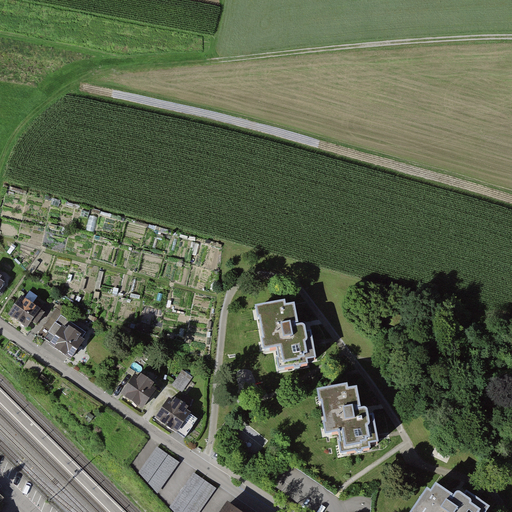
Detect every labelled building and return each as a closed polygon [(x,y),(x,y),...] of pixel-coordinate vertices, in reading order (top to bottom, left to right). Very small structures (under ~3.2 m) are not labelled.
[(42,311),(19,296),(5,317),(28,332),(42,311)] [(284,302),(252,309),(254,322),(257,322),(261,341),(258,341),(260,353),(278,350),(281,365),(314,359),(309,334),(304,335),(302,326),(297,327),(293,305),(285,307),(284,302)] [(83,338),(61,323),(47,343),(70,358),(83,338)] [(159,386),(136,371),(120,394),(143,410),(159,386)] [(349,390),(318,396),(320,410),(322,409),(326,428),(324,428),(326,441),(341,438),(344,456),(382,449),(375,412),(362,414),(358,393),(350,394),(349,390)] [(194,411),(171,395),(155,417),(177,434),(194,411)] [(157,448),(139,473),(157,495),(180,464),(157,448)] [(195,474),(170,507),(174,511),(202,511),(218,491),(195,474)] [(431,492),(427,490),(411,511),(490,511),(491,511),(467,495),(465,498),(460,494),(456,499),(436,486),(431,492)] [(240,511),(226,502),(218,511),(240,511)]
